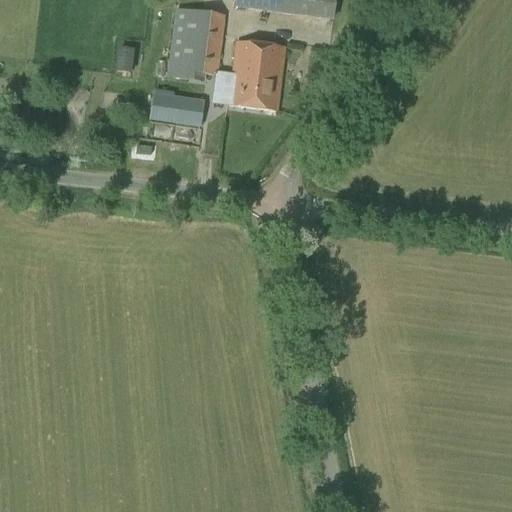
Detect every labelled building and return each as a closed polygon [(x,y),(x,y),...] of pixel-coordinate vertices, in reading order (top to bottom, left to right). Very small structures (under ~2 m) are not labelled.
[(331,22),(333,0),(235,0),(234,9),(331,22)] [(216,79),(224,17),(174,11),(165,80),(202,84),(203,77),(216,79)] [(226,76),(223,96),(229,96),(227,109),(274,116),(284,51),(236,44),(231,77),(226,76)] [(130,75),(133,52),(117,49),(114,73),(130,75)] [(199,129),(203,103),(153,96),(149,122),(199,129)] [(198,150),(200,132),(132,122),(130,131),(137,132),(136,141),(198,150)]
